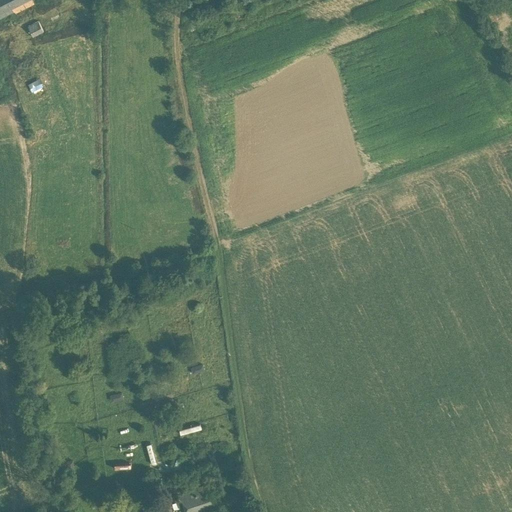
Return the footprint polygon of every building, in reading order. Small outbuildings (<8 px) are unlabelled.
[(32,0),(0,0),(0,24),(3,23),(0,17),(14,11),(15,13),(34,3),(32,0)] [(36,15),(26,20),(36,43),(41,41),(43,45),(49,42),(36,15)] [(27,83),(31,91),(42,85),(38,77),(27,83)] [(202,363),(191,366),(192,372),(204,369),(202,363)] [(122,391),(109,394),(111,401),(123,398),(122,391)] [(207,483),(179,492),(185,511),(205,511),(215,508),(207,483)]
